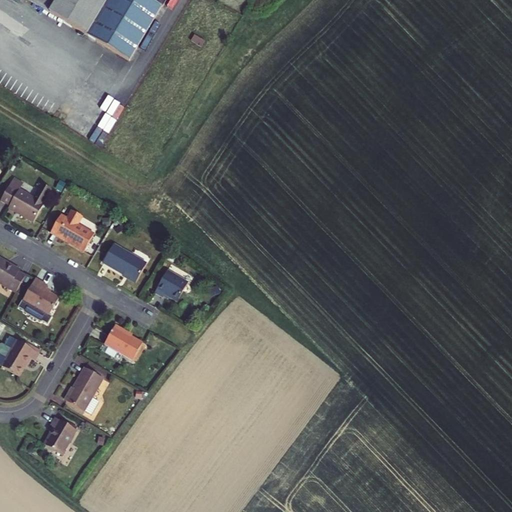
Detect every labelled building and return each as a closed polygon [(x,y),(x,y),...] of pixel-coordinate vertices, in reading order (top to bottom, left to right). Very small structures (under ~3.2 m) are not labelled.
[(23,0),(128,61),(165,0),(23,0)] [(76,103),(62,124),(87,140),(101,119),(76,103)] [(24,189),(15,184),(2,207),(10,211),(9,214),(33,229),(44,211),(42,210),(49,198),(42,194),(35,205),(20,196),(24,189)] [(85,259),(95,241),(79,232),(84,223),(74,217),(68,226),(62,222),(51,239),(85,259)] [(138,289),(148,271),(116,252),(105,270),(138,289)] [(0,285),(16,295),(26,278),(18,273),(19,271),(0,260),(0,285)] [(179,309),(190,290),(170,278),(157,300),(165,305),(167,302),(179,309)] [(47,287),(35,280),(19,309),(23,311),(24,313),(41,323),(43,322),(47,325),(51,318),(49,317),(59,300),(44,292),(47,287)] [(123,334),(114,328),(103,347),(131,364),(140,347),(122,336),(123,334)] [(0,359),(0,366),(3,368),(21,378),(32,360),(36,362),(40,355),(28,348),(12,339),(7,347),(5,346),(2,346),(0,349),(0,354),(2,356),(0,359)] [(29,345),(28,348),(40,355),(42,353),(29,345)] [(144,349),(140,347),(131,364),(134,366),(144,349)] [(100,382),(83,372),(63,404),(88,419),(96,405),(89,401),(100,382)] [(74,433),(54,421),(50,428),(53,430),(42,447),(60,457),(74,433)]
